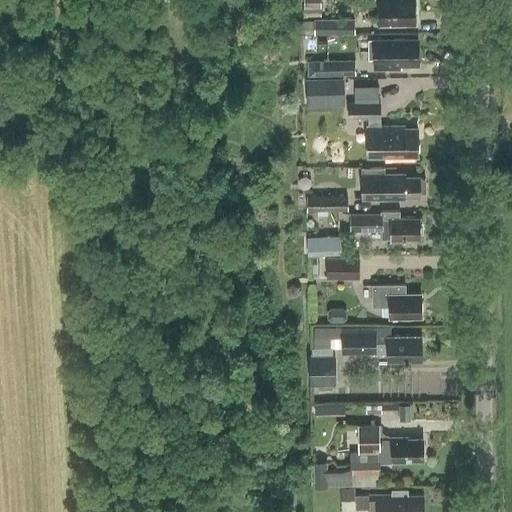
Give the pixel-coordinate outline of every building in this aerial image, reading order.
[(321,16),(321,0),(304,0),(305,16),(321,16)] [(378,0),(379,24),(416,23),(415,0),(378,0)] [(300,34),(356,34),(356,21),(300,22),(300,34)] [(419,64),(418,38),(374,39),(374,69),(402,68),(402,65),(419,64)] [(356,75),(356,59),(315,60),(316,75),(356,75)] [(381,125),(381,103),(380,88),(356,88),(356,103),(349,103),(349,118),(369,117),(369,126),(368,126),(368,157),(396,157),(396,156),(418,156),(418,153),(420,150),(420,144),(418,143),(418,128),(405,129),(405,125),(381,125)] [(384,174),(384,169),(362,169),(362,198),(406,198),(406,196),(420,196),(420,176),(405,176),(405,174),(384,174)] [(308,212),(350,212),(350,196),(308,196),(308,212)] [(421,218),(400,219),(400,211),(381,211),(381,214),(350,214),(351,230),(382,230),(382,239),(391,239),(391,242),(405,241),(405,237),(421,237),(421,218)] [(308,239),(308,253),(323,253),(323,239),(308,239)] [(327,257),(327,278),(360,278),(360,257),(327,257)] [(405,294),(405,284),(373,285),(373,306),(390,306),(390,317),(422,317),(421,293),(405,294)] [(392,335),(392,328),(315,327),(314,348),(343,348),(343,353),(376,353),(376,348),(388,348),(388,360),(422,360),(422,335),(392,335)] [(335,386),(336,356),(310,356),(309,385),(335,386)] [(320,412),(349,411),(348,398),(320,399),(320,412)] [(379,438),(379,426),(359,426),(360,451),(350,451),(350,468),(327,468),(327,461),(314,461),(315,486),(352,486),(361,486),(360,480),(380,479),(379,462),(392,461),(392,462),(406,461),(406,459),(424,459),(423,439),(408,439),(408,437),(379,438)] [(408,495),(408,494),(408,490),(392,490),(392,494),(370,494),(356,495),(356,509),(370,509),(369,511),(424,511),(424,495),(408,495)]
